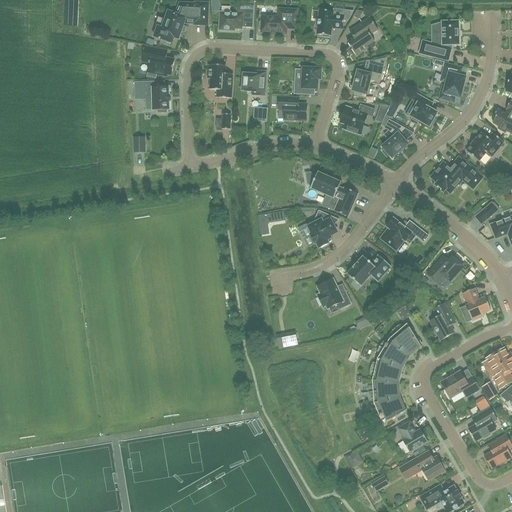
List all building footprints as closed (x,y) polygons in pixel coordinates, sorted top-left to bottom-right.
[(207,25),(208,3),(195,3),(195,4),(179,3),(176,15),(168,12),(162,29),(158,28),(157,29),(155,29),(153,35),(155,36),(154,37),(159,39),(159,40),(160,40),(160,39),(166,41),(166,43),(170,44),(170,43),(172,43),(174,38),(179,39),(181,34),(180,34),(184,23),(194,24),(194,25),(207,25)] [(219,31),(231,31),(234,32),(234,30),(242,30),(242,28),(253,28),(254,6),(242,6),(242,10),(236,10),(236,14),(220,13),(219,31)] [(277,36),(277,34),(286,34),(286,29),(296,29),(297,11),(278,10),(278,18),(262,17),(262,22),(259,22),(259,31),(261,31),(261,33),(270,33),(270,35),(277,36)] [(333,12),(319,11),(318,20),(316,19),(315,28),(317,28),(317,35),(322,35),(322,37),(329,38),(329,36),(331,36),(331,28),(343,29),(344,21),(347,21),(353,12),(344,11),(344,17),(333,15),(333,12)] [(378,30),(374,25),(369,18),(349,32),(353,38),(347,42),(357,57),(368,49),(367,47),(374,42),(370,36),(378,30)] [(442,34),(432,34),(432,44),(422,41),(419,54),(448,61),(452,49),(449,48),(449,46),(459,46),(459,22),(442,22),(442,34)] [(167,52),(162,51),(145,48),(142,62),(149,63),(148,73),(167,77),(168,74),(172,75),(174,61),(166,59),(167,52)] [(386,59),(375,61),(371,75),(357,71),(352,92),(354,92),(354,95),(362,97),(362,94),(367,95),(371,80),(376,82),(378,75),(382,76),(386,59)] [(446,65),(444,72),(442,81),(447,82),(445,88),(443,88),(440,99),(453,102),(454,96),(460,97),(465,78),(459,77),(461,69),(446,65)] [(233,75),(226,75),(225,75),(226,67),(208,66),(208,80),(210,80),(209,90),(217,91),(217,98),(232,99),(233,75)] [(294,95),(306,95),(306,89),(317,90),(317,80),(320,80),(321,70),(303,69),(302,84),(294,84),(294,95)] [(242,91),(247,92),(252,92),(252,95),(264,96),(266,73),(258,72),(257,75),(243,74),(242,91)] [(135,100),(146,100),(153,100),(153,111),(158,110),(158,114),(167,113),(167,110),(169,110),(169,102),(170,102),(170,96),(169,96),(168,88),(153,89),(153,83),(135,83),(135,100)] [(415,107),(410,116),(412,117),(411,119),(418,123),(418,121),(429,127),(430,125),(432,126),(436,120),(434,119),(437,113),(430,109),(433,104),(416,94),(410,105),(415,107)] [(299,99),(288,98),(279,98),(279,110),(284,110),(284,120),(306,121),(307,105),(299,105),(299,99)] [(511,102),(511,101),(506,110),(507,110),(505,114),(498,111),(499,110),(498,110),(494,118),(495,119),(493,124),(499,127),(498,129),(505,133),(506,131),(511,134),(511,102)] [(344,129),(351,132),(360,135),(367,116),(372,118),(375,110),(360,105),(358,112),(346,108),(341,123),(345,125),(344,129)] [(254,108),(253,122),(266,122),(267,109),(254,108)] [(391,119),(395,112),(389,109),(385,116),(391,119)] [(223,115),(222,120),(222,130),(230,130),(231,115),(223,115)] [(399,135),(406,129),(389,120),(384,129),(389,132),(394,137),(382,147),(384,149),(383,151),(389,157),(390,156),(392,158),(398,153),(398,154),(402,150),(408,145),(399,135)] [(492,133),(488,139),(481,133),(481,134),(476,139),(475,138),(470,145),(471,146),(467,151),(466,151),(466,152),(468,153),(467,155),(473,159),(474,158),(479,162),(486,153),(491,158),(504,143),(492,133)] [(145,138),(135,138),(135,152),(145,152),(145,138)] [(450,193),(457,185),(458,186),(462,180),(473,189),(482,178),(459,159),(450,169),(443,164),(432,178),(438,183),(436,185),(443,191),(445,189),(450,193)] [(333,199),(329,208),(334,211),(348,217),(358,195),(355,193),(356,191),(348,188),(347,190),(344,188),(343,189),(339,188),(341,182),(341,183),(318,173),(319,172),(318,172),(316,176),(310,173),(305,174),(307,185),(312,187),(310,190),(311,190),(311,189),(333,199)] [(475,217),(481,224),(497,211),(491,204),(475,217)] [(310,235),(315,245),(317,244),(319,249),(329,244),(328,244),(332,241),(330,237),(338,233),(334,225),(339,221),(339,220),(318,211),(314,221),(315,221),(316,223),(308,227),(312,234),(310,235)] [(511,217),(491,226),(496,238),(508,233),(511,243),(511,217)] [(405,242),(405,241),(412,233),(393,219),(386,227),(388,229),(381,239),(396,251),(404,241),(405,242)] [(413,235),(416,236),(424,242),(428,236),(418,228),(413,235)] [(377,283),(383,276),(391,268),(378,256),(371,264),(363,257),(363,258),(357,263),(353,268),(348,274),(347,274),(347,275),(361,287),(361,286),(370,276),(377,283)] [(443,257),(427,274),(437,283),(444,276),(450,282),(463,267),(459,264),(459,261),(456,258),(454,258),(453,257),(449,262),(443,257)] [(352,305),(345,290),(344,290),(345,291),(339,294),(332,281),(331,281),(330,279),(322,283),(323,285),(318,287),(321,295),(318,296),(323,308),(327,306),(328,309),(337,305),(340,310),(352,305)] [(485,298),(480,300),(475,289),(462,294),(467,305),(465,306),(472,322),(484,316),(483,314),(491,311),(485,298)] [(457,300),(450,303),(453,310),(460,307),(457,300)] [(441,341),(454,334),(450,327),(455,324),(444,304),(434,310),(438,317),(430,322),(441,341)] [(403,321),(411,316),(405,306),(396,312),(403,321)] [(370,320),(359,325),(361,332),(373,327),(370,320)] [(398,332),(389,339),(384,349),(380,346),(379,347),(383,350),(378,359),(375,369),(370,368),(370,369),(375,370),(372,381),(373,392),(368,392),(369,393),(373,393),(374,404),(378,414),(374,416),(374,417),(379,415),(383,425),(407,410),(403,412),(400,406),(403,405),(403,404),(400,405),(397,399),(400,398),(400,397),(397,398),(396,391),(400,391),(400,390),(396,390),(396,383),(399,384),(399,383),(396,382),(397,376),(401,377),(401,376),(398,375),(399,368),(402,370),(403,369),(399,367),(403,362),(406,363),(404,361),(407,355),(410,357),(408,354),(413,350),(415,352),(416,352),(414,349),(419,345),(421,349),(422,348),(407,324),(399,332),(396,328),(395,329),(398,332)] [(380,325),(375,332),(378,335),(384,329),(380,325)] [(279,340),(281,351),(300,347),(298,336),(279,340)] [(504,349),(487,359),(497,376),(493,378),(500,389),(511,381),(511,378),(509,374),(511,372),(511,356),(510,354),(508,355),(504,349)] [(466,381),(462,374),(460,372),(441,383),(450,399),(462,391),(466,398),(479,390),(472,377),(466,381)] [(490,383),(483,387),(490,400),(497,396),(490,383)] [(511,385),(500,396),(507,403),(509,401),(511,403),(511,385)] [(485,399),(476,404),(480,411),(489,406),(485,399)] [(472,419),(476,426),(468,430),(475,442),(483,437),(484,438),(490,435),(489,434),(496,430),(492,423),(497,420),(490,409),(472,419)] [(428,442),(421,430),(415,434),(413,431),(414,431),(409,423),(398,429),(404,440),(402,441),(409,453),(428,442)] [(361,444),(367,440),(360,430),(355,433),(361,444)] [(511,447),(511,445),(510,442),(506,436),(488,447),(492,453),(484,457),(491,469),(499,464),(500,466),(506,462),(505,461),(511,457),(508,450),(511,447)] [(441,463),(440,464),(436,457),(433,459),(429,452),(399,469),(406,480),(422,471),(428,481),(445,472),(444,470),(445,469),(445,468),(443,463),(441,463)] [(359,462),(363,460),(359,453),(349,459),(357,471),(362,468),(359,462)] [(372,485),(376,492),(389,484),(385,477),(372,485)] [(464,504),(461,499),(462,498),(458,492),(457,492),(454,487),(444,492),(440,486),(420,498),(427,510),(434,506),(436,510),(441,511),(445,509),(446,511),(450,511),(458,508),(460,508),(463,507),(463,504),(464,504)]
